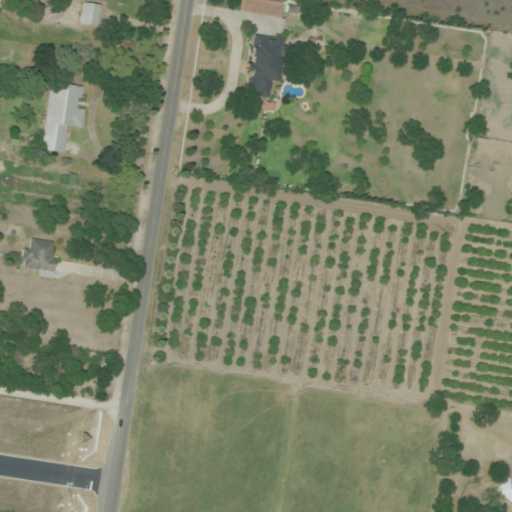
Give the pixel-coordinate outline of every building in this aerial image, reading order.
[(280,6),(253,0),(242,0),(240,12),(277,20),(280,6)] [(97,28),(100,5),(83,3),(80,25),(97,28)] [(276,82),(284,39),(254,34),(245,88),(256,90),(253,109),(274,113),(276,103),(268,101),(271,81),(276,82)] [(41,150),(64,154),(68,126),(82,128),(85,109),(79,108),(82,87),(51,82),(41,150)] [(511,130),(476,125),(474,139),(511,144),(511,130)] [(38,276),(52,278),(57,243),(26,239),(22,267),(39,269),(38,276)] [(511,474),(497,488),(511,503),(511,474)]
